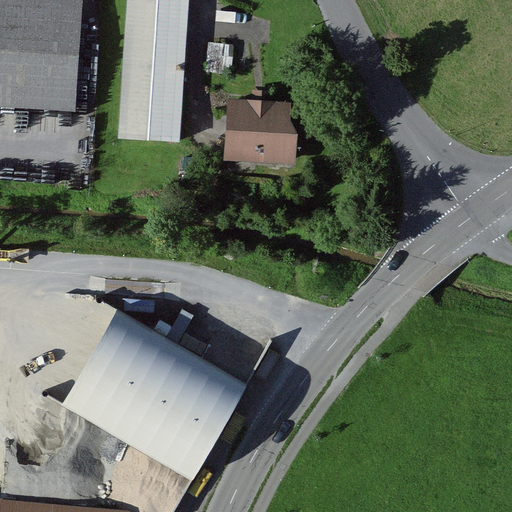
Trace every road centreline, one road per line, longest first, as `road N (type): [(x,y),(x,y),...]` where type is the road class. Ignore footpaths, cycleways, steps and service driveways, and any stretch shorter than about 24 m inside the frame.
road 1 (secondary): [(226,511),(267,433),(348,326),(471,217)]
road 2 (unknown): [(314,367),(125,291),(0,266)]
road 3 (unclassified): [(471,217),(381,90),(332,0)]
